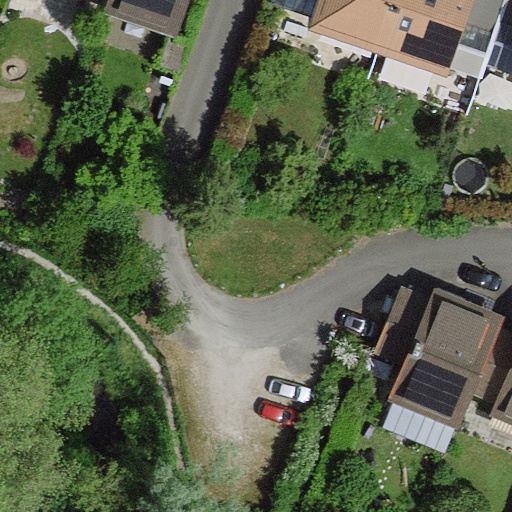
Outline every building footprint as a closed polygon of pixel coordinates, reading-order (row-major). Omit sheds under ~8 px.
[(112,0),(112,2),(178,25),(186,0),(112,0)] [(321,18),(326,0),(274,0),(274,2),(321,18)] [(398,0),(326,0),(321,18),(319,23),(383,44),(398,0)] [(467,0),(398,0),(383,44),(445,66),(446,62),(460,21),(467,0)] [(501,19),(507,0),(467,0),(460,21),(496,34),(501,19)] [(511,0),(507,0),(501,19),(511,22),(511,0)] [(113,27),(165,47),(173,26),(122,6),(113,27)] [(511,22),(501,19),(496,34),(487,63),(511,71),(511,22)] [(496,34),(460,21),(446,62),(483,74),(487,63),(496,34)] [(379,349),(408,361),(432,302),(403,290),(379,349)] [(462,416),(474,387),(497,329),(500,323),(435,297),(432,302),(408,361),(399,389),(462,416)] [(511,371),(511,334),(497,329),(474,387),(501,399),(511,371)] [(511,371),(501,399),(499,405),(511,410),(511,371)]
